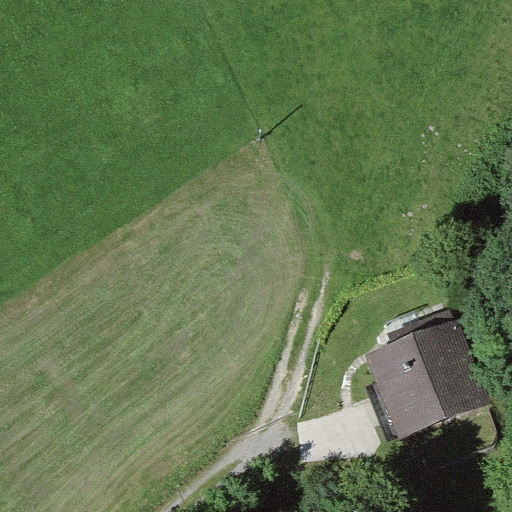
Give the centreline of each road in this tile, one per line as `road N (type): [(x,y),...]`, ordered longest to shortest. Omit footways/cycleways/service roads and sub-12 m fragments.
road 1 (track): [(187,511),(251,459),(357,431)]
road 2 (track): [(251,459),(287,395),(317,296)]
